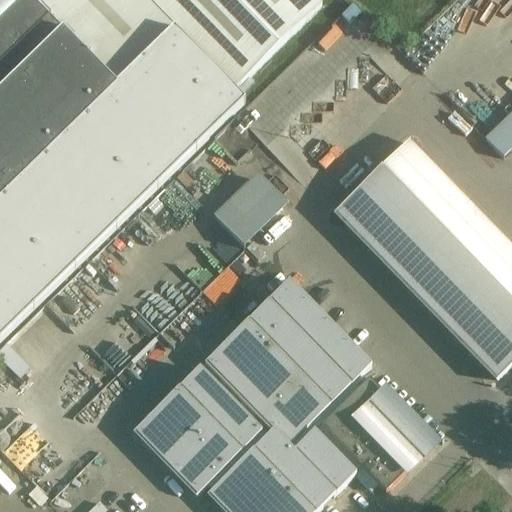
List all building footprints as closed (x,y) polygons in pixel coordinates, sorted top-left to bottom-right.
[(0,0),(0,342),(244,102),(235,92),(321,8),(313,0),(0,0)] [(511,118),(486,143),(503,161),(511,152),(511,118)] [(511,252),(409,146),(382,172),(336,216),(497,382),(511,368),(511,252)] [(264,183),(219,226),(240,248),(285,204),(264,183)] [(199,372),(135,434),(198,499),(207,489),(212,494),(209,496),(224,511),(320,511),(355,479),(371,495),(377,488),(385,497),(433,450),(369,383),(366,386),(360,380),(371,370),(289,285),(204,367),(207,371),(203,376),(199,372)]
